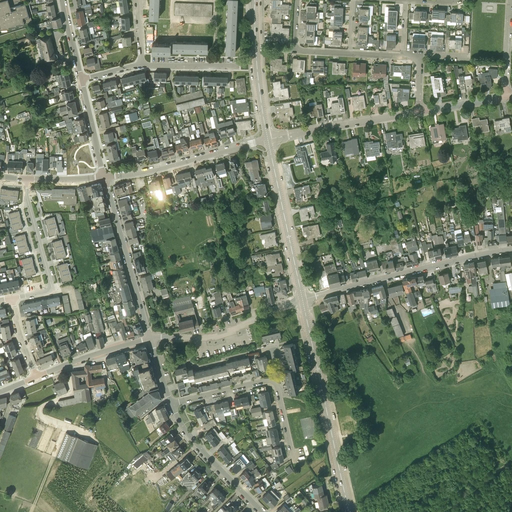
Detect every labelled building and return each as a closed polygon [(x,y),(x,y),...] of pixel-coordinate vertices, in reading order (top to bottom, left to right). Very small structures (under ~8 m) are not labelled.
[(8,9),(5,0),(0,0),(0,30),(2,31),(1,29),(9,28),(9,27),(17,26),(17,25),(24,24),(24,22),(32,22),(29,9),(27,10),(25,3),(8,9)] [(159,0),(149,0),(149,18),(158,18),(159,0)] [(235,53),(235,45),(237,0),(227,0),(226,53),(235,53)] [(280,4),(280,0),(270,0),(271,9),(290,10),(291,10),(292,5),(289,5),(289,4),(280,4)] [(306,11),(315,12),(316,3),(309,2),(309,5),(307,5),(307,6),(306,6),(306,11)] [(212,17),(212,4),(175,3),(174,15),(212,17)] [(332,3),(331,13),(342,13),(343,13),(343,8),(343,7),(340,7),(341,4),(332,3)] [(360,8),(359,14),(368,15),(368,8),(369,5),(363,5),(362,8),(360,8)] [(77,18),(84,17),(87,16),(88,16),(88,14),(89,13),(90,13),(91,12),(91,11),(91,10),(91,8),(90,6),(81,8),(82,10),(76,12),(77,18)] [(388,10),(388,16),(397,16),(397,10),(394,10),(395,7),(388,7),(388,10)] [(429,14),(429,20),(432,20),(432,18),(438,18),(439,9),(438,9),(433,8),(433,9),(432,9),(432,14),(429,14)] [(271,9),(270,18),(272,18),(271,20),(277,20),(281,21),(281,18),(279,18),(280,14),(281,14),(288,15),(290,15),(290,14),(290,10),(271,9)] [(447,21),(447,15),(444,14),(445,10),(444,10),(444,9),(439,9),(438,18),(444,19),(444,20),(447,21)] [(48,15),(49,17),(50,20),(56,18),(55,16),(56,16),(55,10),(47,11),(45,12),(37,13),(38,16),(44,14),(44,16),(48,15)] [(409,12),(409,19),(412,19),(420,19),(420,10),(415,10),(414,10),(414,13),(409,12)] [(420,10),(420,19),(426,20),(426,23),(429,23),(429,21),(429,20),(429,14),(426,13),(426,11),(426,10),(421,10),(420,10)] [(319,12),(315,12),(306,11),(306,12),(306,17),(306,18),(309,18),(308,21),(319,21),(319,12)] [(456,21),(457,12),(456,12),(451,11),(451,12),(450,12),(450,15),(447,15),(447,21),(456,21)] [(456,21),(456,25),(458,25),(459,21),(464,22),(465,22),(466,16),(463,16),(463,13),(462,13),(462,12),(457,12),(456,21)] [(359,14),(359,20),(361,20),(361,23),(368,24),(368,21),(368,15),(359,14)] [(94,21),(89,22),(87,16),(84,17),(77,18),(78,24),(86,23),(87,22),(87,25),(94,24),(94,21)] [(62,25),(60,17),(56,18),(50,20),(35,24),(37,29),(46,25),(47,28),(53,27),(62,25)] [(329,28),(339,28),(339,26),(342,26),(342,25),(343,20),(342,20),(342,19),(333,19),(333,25),(330,25),(329,25),(329,26),(329,28)] [(271,20),(271,32),(289,33),(289,28),(282,28),(280,28),(280,23),(281,21),(277,20),(271,20)] [(305,27),(305,29),(305,30),(314,30),(317,30),(317,24),(319,24),(319,21),(308,21),(308,23),(306,23),(306,24),(305,24),(305,27)] [(384,27),(383,31),(385,31),(387,31),(393,31),(393,28),(396,28),(396,22),(387,22),(387,28),(384,27)] [(359,26),(358,32),(367,33),(367,27),(368,27),(371,27),(372,27),(372,24),(371,24),(368,24),(361,23),(361,26),(359,26)] [(81,36),(90,34),(89,28),(95,26),(94,24),(87,25),(88,28),(87,28),(79,29),(81,36)] [(329,28),(328,31),(330,31),(333,31),(332,37),(341,38),(341,37),(342,37),(342,32),(339,31),(339,28),(329,28)] [(455,48),(455,39),(449,39),(450,30),(446,30),(446,33),(446,36),(446,43),(449,43),(449,47),(449,48),(454,48),(455,48)] [(385,31),(385,34),(387,34),(386,40),(395,40),(396,34),(393,34),(393,31),(387,31),(385,31)] [(464,45),(464,31),(462,31),(461,36),(455,36),(455,39),(455,48),(460,49),(460,48),(461,48),(461,45),(464,45)] [(271,32),(270,43),(279,44),(280,41),(280,37),(282,37),(288,38),(289,33),(271,32)] [(419,37),(418,46),(419,46),(423,47),(423,46),(424,46),(424,44),(428,44),(428,32),(425,32),(425,34),(425,37),(419,37)] [(428,32),(428,44),(430,44),(431,44),(431,45),(436,45),(437,45),(437,36),(431,35),(431,32),(428,32)] [(437,36),(437,45),(442,46),(442,45),(443,45),(443,43),(446,43),(446,36),(446,34),(446,33),(443,33),(443,36),(437,36)] [(90,34),(81,36),(82,42),(89,41),(89,40),(91,40),(90,34)] [(410,34),(409,41),(412,42),(412,45),(413,45),(413,46),(417,46),(418,46),(419,37),(419,36),(413,36),(413,35),(410,34)] [(50,42),(48,36),(40,38),(40,39),(36,39),(37,43),(38,48),(41,47),(43,56),(41,57),(42,62),(44,62),(45,62),(55,59),(57,58),(57,56),(57,55),(56,54),(54,55),(51,41),(50,42)] [(314,45),(314,36),(305,36),(305,37),(304,37),(304,41),(305,41),(305,42),(307,42),(307,45),(314,45)] [(341,38),(332,37),(325,37),(325,40),(331,40),(330,46),(340,47),(341,44),(341,43),(342,38),(341,38)] [(358,42),(358,45),(360,45),(360,48),(363,48),(366,48),(366,45),(366,43),(372,43),(374,43),(376,43),(376,39),(374,39),(372,39),(367,39),(358,38),(358,42)] [(99,40),(93,42),(92,42),(94,46),(92,47),(84,48),(85,55),(93,53),(92,50),(97,49),(96,45),(102,43),(101,40),(99,41),(99,40)] [(386,46),(386,49),(392,49),(392,47),(395,47),(395,40),(386,40),(386,46)] [(207,43),(171,42),(170,42),(170,45),(152,44),(152,53),(170,54),(170,51),(207,52),(207,43)] [(100,69),(97,55),(93,55),(94,57),(86,59),(88,66),(94,64),(95,70),(100,69)] [(271,59),(271,70),(281,71),(287,71),(287,64),(282,64),(282,59),(277,58),(277,59),(271,59)] [(292,64),(292,71),(304,72),(305,60),(297,59),(296,59),(293,59),(293,58),(292,64)] [(312,66),(312,72),(319,72),(320,70),(324,71),(324,70),(324,66),(323,66),(324,61),(316,60),(316,64),(312,64),(312,66)] [(332,62),(332,74),(337,74),(337,72),(344,73),(345,73),(347,73),(347,69),(345,69),(344,69),(344,64),(337,63),(337,62),(332,61),(332,62)] [(353,64),(353,75),(360,75),(365,75),(365,63),(361,63),(361,64),(353,64)] [(384,77),(383,82),(388,83),(388,78),(388,75),(385,74),(386,65),(381,64),(381,66),(373,65),(373,76),(379,76),(384,77)] [(390,65),(390,73),(393,73),(393,72),(401,72),(401,75),(403,75),(403,78),(410,79),(410,71),(409,71),(409,66),(401,66),(394,66),(394,65),(390,65)] [(486,76),(479,77),(479,83),(481,83),(482,89),(488,88),(489,88),(491,87),(491,85),(492,84),(491,78),(497,77),(497,73),(497,69),(488,68),(490,74),(490,75),(486,76)] [(58,81),(69,78),(70,78),(69,75),(68,75),(68,72),(60,74),(55,75),(55,78),(57,77),(58,81)] [(432,87),(444,86),(442,76),(438,77),(437,75),(430,76),(432,87)] [(464,80),(463,75),(459,76),(458,76),(458,78),(460,88),(461,92),(465,92),(473,90),(471,78),(464,80)] [(69,78),(58,81),(59,85),(57,85),(58,87),(58,88),(71,85),(70,82),(71,82),(70,79),(69,79),(69,78)] [(237,93),(238,93),(238,92),(246,91),(244,78),(236,79),(237,93)] [(109,82),(111,89),(117,87),(116,80),(109,82)] [(273,82),(272,82),(273,89),(274,89),(274,91),(273,91),(274,95),(278,95),(278,97),(279,100),(285,99),(289,98),(288,93),(287,93),(286,89),(281,90),(280,84),(280,81),(275,81),(273,82)] [(105,90),(111,89),(109,82),(103,83),(105,90)] [(383,90),(381,92),(376,93),(376,94),(373,95),(375,104),(374,104),(374,105),(377,104),(377,107),(387,105),(386,99),(391,98),(388,83),(383,82),(383,83),(384,88),(382,88),(383,90)] [(409,92),(409,88),(399,88),(399,84),(392,83),(391,91),(398,92),(397,97),(399,97),(400,101),(408,99),(408,92),(409,92)] [(94,93),(101,91),(99,84),(92,86),(94,93)] [(444,86),(432,87),(434,97),(446,95),(444,86)] [(73,94),(72,90),(64,92),(64,91),(61,92),(62,95),(65,95),(62,96),(63,100),(74,98),(74,97),(74,94),(73,94)] [(364,94),(352,96),(352,97),(354,111),(359,110),(359,109),(362,108),(366,108),(364,99),(364,95),(364,94)] [(111,107),(117,106),(115,100),(109,101),(108,98),(108,97),(108,98),(105,98),(96,100),(98,108),(110,105),(111,107)] [(331,108),(330,108),(330,114),(333,113),(333,114),(337,113),(338,113),(338,112),(340,112),(340,113),(341,113),(345,112),(343,101),(342,97),(337,97),(338,102),(335,102),(336,104),(331,105),(331,108)] [(60,111),(76,107),(75,101),(72,102),(72,99),(65,101),(66,106),(59,108),(60,108),(55,109),(56,112),(57,112),(60,111)] [(236,103),(235,100),(229,101),(230,104),(232,104),(233,113),(240,112),(249,111),(248,106),(249,106),(249,105),(248,106),(247,102),(236,103)] [(309,106),(305,107),(306,110),(309,109),(311,116),(316,115),(318,115),(319,116),(323,116),(321,103),(317,104),(316,104),(309,105),(309,106)] [(275,106),(276,114),(279,113),(280,116),(280,117),(281,122),(290,121),(289,116),(290,116),(293,115),(292,106),(290,107),(287,107),(283,108),(283,107),(283,105),(283,104),(275,106)] [(121,105),(117,106),(111,107),(111,110),(112,113),(119,111),(119,110),(122,109),(121,105)] [(76,107),(60,111),(61,114),(68,113),(69,116),(78,114),(76,107)] [(111,118),(110,114),(110,111),(99,114),(101,121),(111,118)] [(134,112),(131,113),(124,115),(126,122),(138,119),(136,112),(134,112)] [(33,117),(31,114),(28,115),(18,119),(20,122),(33,117)] [(228,134),(225,122),(217,124),(215,116),(212,116),(215,128),(216,129),(218,128),(219,129),(218,129),(220,138),(224,137),(224,135),(228,134)] [(72,127),(85,123),(84,117),(74,119),(74,120),(72,120),(71,118),(69,119),(63,121),(59,122),(60,126),(66,125),(66,128),(72,127)] [(475,119),(472,119),(473,126),(480,125),(481,132),(484,132),(489,131),(487,119),(479,120),(479,117),(475,118),(475,119)] [(504,119),(494,121),(496,131),(503,130),(505,129),(505,132),(511,131),(509,117),(503,118),(504,119)] [(111,118),(101,121),(102,127),(110,126),(116,124),(116,121),(112,122),(111,118)] [(225,122),(228,134),(228,136),(232,135),(231,133),(235,132),(233,125),(231,120),(228,121),(225,122)] [(250,124),(250,120),(234,122),(238,135),(241,135),(241,136),(246,136),(245,130),(251,129),(251,124),(251,123),(250,124)] [(85,123),(72,127),(73,132),(76,131),(77,131),(78,131),(86,129),(85,123)] [(435,126),(430,127),(432,139),(437,138),(438,140),(442,140),(441,140),(446,139),(443,123),(438,124),(439,126),(435,126)] [(459,128),(451,129),(453,137),(457,137),(457,139),(458,140),(468,139),(466,125),(459,126),(459,128)] [(74,142),(80,141),(88,138),(86,129),(78,131),(77,131),(76,131),(77,135),(78,136),(74,137),(74,142)] [(113,134),(112,131),(104,133),(105,140),(113,139),(114,140),(117,139),(116,133),(113,134)] [(215,135),(214,133),(214,131),(208,132),(209,137),(211,144),(217,143),(215,135)] [(418,134),(409,136),(409,141),(411,147),(416,146),(416,145),(419,144),(420,146),(425,145),(423,132),(418,133),(418,134)] [(164,136),(169,155),(174,154),(172,146),(170,147),(167,133),(163,134),(164,136)] [(390,133),(385,133),(387,147),(394,146),(394,145),(397,144),(397,147),(403,146),(402,139),(403,138),(402,134),(401,134),(396,135),(394,135),(394,133),(390,133)] [(163,157),(169,155),(164,136),(163,136),(161,137),(163,145),(159,146),(159,147),(160,150),(161,149),(163,157)] [(152,138),(154,145),(146,147),(147,151),(150,160),(154,159),(155,160),(158,160),(158,158),(156,149),(155,149),(155,148),(159,147),(159,146),(157,137),(152,138)] [(181,143),(183,151),(188,149),(186,142),(184,138),(183,137),(179,138),(181,143)] [(347,141),(342,142),(344,153),(349,152),(349,154),(353,153),(353,154),(359,153),(358,146),(358,144),(357,144),(356,138),(351,139),(351,141),(347,141)] [(109,152),(117,150),(115,140),(106,142),(106,143),(107,142),(108,145),(107,145),(109,152)] [(369,141),(364,142),(365,148),(366,157),(375,155),(374,154),(379,153),(378,148),(380,148),(379,142),(373,143),(369,143),(369,141)] [(335,150),(333,142),(326,144),(327,151),(321,152),(322,160),(329,159),(329,161),(337,160),(336,157),(335,150)] [(298,157),(293,158),(294,162),(302,160),(303,162),(306,174),(311,172),(310,171),(310,168),(306,156),(306,155),(309,154),(312,154),(309,143),(295,147),(297,154),(298,156),(298,157)] [(132,151),(132,154),(133,157),(137,156),(138,160),(146,158),(144,148),(143,147),(143,146),(142,146),(141,146),(140,146),(139,147),(139,149),(136,149),(136,146),(131,147),(132,151)] [(117,150),(109,152),(110,159),(111,159),(111,161),(110,162),(120,160),(117,150)] [(15,170),(15,154),(7,154),(7,160),(8,160),(8,169),(15,170)] [(59,156),(55,156),(50,156),(50,167),(57,167),(57,171),(63,171),(63,166),(62,166),(62,160),(59,160),(59,156)] [(234,159),(233,158),(231,159),(231,160),(228,160),(231,170),(228,172),(232,183),(237,181),(235,176),(238,174),(236,168),(238,167),(235,158),(234,159)] [(47,171),(48,159),(43,159),(36,159),(36,169),(43,169),(43,170),(47,171)] [(260,181),(256,165),(257,165),(256,160),(245,162),(246,167),(248,167),(251,181),(252,183),(260,181)] [(218,174),(226,172),(223,162),(215,164),(218,174)] [(215,183),(217,183),(217,179),(215,174),(213,174),(211,167),(206,169),(205,167),(202,168),(204,178),(205,180),(205,183),(206,186),(209,185),(208,183),(214,182),(215,183)] [(204,178),(202,168),(200,168),(198,168),(198,169),(195,170),(197,179),(194,180),(197,190),(200,189),(198,183),(201,182),(201,179),(204,178)] [(197,190),(194,180),(194,177),(192,178),(190,171),(182,173),(185,184),(192,182),(195,195),(198,194),(197,190)] [(185,185),(185,184),(182,173),(175,175),(177,184),(178,183),(178,184),(174,185),(176,194),(180,193),(179,189),(179,187),(185,185)] [(176,194),(174,185),(171,186),(171,185),(169,177),(163,178),(165,187),(166,190),(172,188),(173,195),(176,194)] [(161,189),(158,180),(151,182),(151,184),(148,185),(150,190),(153,189),(153,190),(156,189),(157,192),(159,192),(161,199),(166,198),(164,188),(161,189)] [(123,183),(126,194),(132,192),(129,181),(123,183)] [(95,195),(103,193),(101,184),(99,183),(93,184),(95,195)] [(126,194),(123,183),(115,185),(114,187),(115,193),(119,192),(120,195),(126,194)] [(253,198),(261,197),(261,195),(266,194),(264,183),(255,185),(256,192),(252,193),(253,198)] [(94,195),(95,195),(93,184),(85,186),(87,193),(93,192),(93,195),(94,195)] [(309,185),(293,188),(296,201),(303,200),(306,199),(305,194),(310,193),(309,185)] [(89,198),(87,193),(85,186),(77,188),(80,199),(80,200),(89,198)] [(1,188),(0,194),(0,198),(8,200),(10,190),(6,189),(1,188)] [(75,195),(75,189),(67,189),(66,189),(62,189),(62,190),(52,190),(52,189),(38,189),(38,190),(36,191),(39,201),(42,200),(64,201),(64,204),(77,204),(77,195),(75,195)] [(8,200),(17,201),(19,190),(14,190),(10,190),(8,200)] [(103,193),(95,195),(94,195),(93,195),(92,196),(94,204),(93,204),(93,207),(95,206),(96,211),(103,210),(107,209),(105,199),(104,199),(103,197),(104,197),(103,193)] [(344,194),(335,198),(337,203),(346,199),(344,194)] [(261,210),(269,208),(267,198),(259,199),(261,210)] [(122,215),(133,212),(138,210),(137,207),(136,206),(129,208),(120,210),(122,215)] [(300,213),(299,213),(301,221),(309,219),(307,212),(311,211),(311,215),(315,214),(313,206),(299,209),(300,213)] [(498,207),(496,207),(498,230),(498,234),(499,242),(506,242),(505,229),(505,226),(503,207),(498,207)] [(20,215),(19,210),(9,213),(11,222),(21,219),(20,215)] [(92,218),(98,216),(100,227),(111,224),(110,217),(105,218),(104,215),(103,210),(96,211),(91,213),(92,218)] [(133,212),(122,215),(123,220),(132,218),(131,215),(133,214),(133,212)] [(270,228),(272,227),(271,219),(272,219),(271,213),(259,216),(262,229),(270,227),(270,228)] [(54,217),(44,219),(45,224),(46,224),(47,228),(57,225),(54,217)] [(24,228),(22,223),(21,219),(11,222),(13,231),(24,228)] [(492,220),(483,221),(483,223),(484,229),(487,229),(487,230),(487,238),(491,237),(493,237),(493,230),(493,229),(492,223),(492,220)] [(453,223),(449,224),(450,231),(451,233),(451,239),(454,238),(455,241),(456,246),(458,246),(464,244),(462,233),(455,235),(454,235),(454,230),(454,229),(453,226),(453,223)] [(320,236),(318,224),(302,227),(303,231),(305,231),(306,234),(307,239),(320,236)] [(47,228),(48,232),(49,236),(59,234),(57,225),(47,228)] [(102,247),(116,243),(115,237),(111,225),(90,230),(93,243),(100,241),(101,244),(102,247)] [(127,233),(136,231),(135,228),(137,227),(137,225),(126,228),(125,228),(127,233)] [(493,230),(493,237),(487,238),(484,238),(484,244),(488,244),(488,248),(498,246),(497,242),(499,242),(498,234),(498,230),(493,230)] [(276,244),(274,236),(276,236),(275,232),(260,235),(261,240),(264,239),(265,242),(264,242),(265,248),(269,247),(269,246),(276,244)] [(431,232),(429,233),(431,240),(434,240),(435,244),(439,244),(438,236),(437,234),(431,235),(431,232)] [(463,232),(462,233),(464,244),(471,242),(469,233),(465,234),(464,232),(463,232)] [(15,236),(17,245),(27,242),(26,238),(25,234),(15,236)] [(130,243),(132,242),(133,246),(139,244),(138,241),(138,238),(140,237),(139,235),(128,238),(130,243)] [(53,247),(54,251),(64,248),(61,239),(51,242),(53,247)] [(395,240),(390,242),(393,253),(394,253),(400,251),(396,240),(395,240)] [(411,240),(406,242),(406,244),(409,253),(412,265),(422,262),(419,250),(415,241),(412,242),(411,240)] [(458,254),(456,246),(455,241),(448,242),(449,245),(451,255),(458,254)] [(28,246),(27,242),(17,245),(19,254),(29,251),(28,246)] [(426,244),(427,251),(430,260),(435,258),(433,249),(431,242),(426,244)] [(116,243),(102,247),(103,253),(107,252),(106,249),(108,249),(109,252),(118,249),(116,243)] [(440,247),(433,249),(435,258),(442,257),(440,247)] [(55,254),(55,255),(56,259),(66,256),(64,248),(54,251),(55,254)] [(144,267),(140,251),(132,253),(138,275),(148,272),(147,267),(144,267)] [(393,256),(392,254),(392,253),(391,251),(385,253),(387,260),(390,270),(395,269),(392,256),(393,256)] [(111,261),(121,258),(119,252),(109,254),(111,261)] [(265,266),(277,263),(276,258),(280,257),(279,253),(272,254),(272,253),(271,254),(271,253),(267,254),(267,255),(264,256),(265,261),(264,261),(265,265),(262,266),(263,267),(265,266)] [(406,266),(412,264),(409,253),(406,253),(403,254),(404,258),(406,263),(406,266)] [(32,261),(33,261),(32,256),(21,259),(24,268),(33,265),(32,261)] [(396,260),(394,256),(393,256),(392,256),(395,269),(404,267),(403,264),(406,263),(404,258),(401,258),(396,260)] [(500,269),(500,271),(504,270),(505,270),(504,268),(511,267),(509,256),(508,256),(498,258),(500,269)] [(353,260),(359,279),(368,277),(361,257),(358,258),(358,260),(355,261),(355,260),(353,260)] [(121,258),(111,261),(109,261),(111,269),(122,266),(121,258)] [(496,270),(500,269),(498,258),(491,259),(492,267),(492,266),(493,269),(496,268),(496,270)] [(345,269),(345,266),(342,259),(339,260),(341,266),(336,268),(337,269),(341,284),(346,282),(342,270),(345,269)] [(368,272),(372,271),(372,270),(379,268),(376,259),(366,262),(368,272)] [(352,271),(350,272),(352,281),(353,281),(359,279),(353,260),(350,261),(351,263),(352,269),(352,271)] [(387,271),(390,270),(387,260),(381,262),(383,270),(386,269),(387,271)] [(480,276),(488,274),(487,270),(485,260),(477,262),(480,276)] [(69,271),(67,262),(57,265),(58,270),(59,270),(60,274),(69,271)] [(277,263),(265,266),(267,271),(271,270),(270,268),(274,268),(275,272),(271,273),(272,276),(280,274),(279,271),(283,270),(281,262),(277,263)] [(474,262),(468,264),(471,283),(472,285),(472,292),(473,294),(473,295),(473,296),(474,296),(477,296),(476,284),(477,283),(476,281),(475,277),(476,276),(474,262)] [(330,264),(323,266),(324,268),(325,270),(329,286),(330,287),(332,286),(341,284),(337,269),(336,268),(335,266),(334,263),(330,264)] [(26,276),(36,274),(35,269),(33,265),(24,268),(26,276)] [(321,279),(324,288),(330,287),(325,270),(320,271),(320,273),(316,274),(318,280),(321,279)] [(62,282),(72,280),(69,271),(60,274),(61,278),(60,278),(62,282)] [(442,273),(437,274),(439,279),(441,284),(449,282),(447,273),(442,274),(442,273)] [(142,282),(151,279),(150,274),(140,276),(142,282)] [(415,277),(417,283),(417,282),(418,285),(418,286),(418,289),(423,288),(422,285),(424,284),(423,281),(424,281),(423,275),(415,277)] [(415,277),(402,280),(411,306),(416,304),(417,304),(414,298),(412,292),(410,285),(417,283),(415,277)] [(1,283),(3,291),(9,290),(7,282),(6,278),(3,279),(0,280),(1,283)] [(151,279),(142,282),(144,290),(146,289),(146,290),(148,290),(148,289),(152,288),(153,290),(156,289),(155,286),(153,287),(151,279)] [(279,288),(274,289),(275,295),(278,294),(279,295),(279,296),(281,296),(283,296),(284,295),(286,295),(286,294),(285,287),(286,286),(287,286),(286,284),(286,280),(285,280),(285,279),(285,280),(278,281),(277,281),(279,288)] [(433,279),(425,281),(426,288),(429,287),(430,292),(433,291),(434,294),(436,294),(435,291),(437,291),(436,283),(433,283),(433,279)] [(494,293),(489,293),(490,298),(490,300),(491,308),(496,307),(498,307),(500,307),(509,306),(507,286),(506,281),(501,282),(494,283),(493,283),(493,288),(494,293)] [(122,301),(123,301),(132,298),(129,289),(127,283),(121,286),(117,287),(112,288),(111,285),(104,287),(110,307),(113,306),(117,305),(116,303),(123,301),(122,301)] [(263,283),(259,284),(260,286),(258,287),(253,288),(255,296),(260,295),(260,292),(265,291),(264,285),(263,283)] [(402,284),(395,285),(397,294),(404,293),(402,284)] [(382,285),(377,286),(378,292),(380,298),(379,298),(381,304),(386,302),(385,296),(382,285)] [(390,296),(397,294),(395,285),(388,287),(390,296)] [(270,286),(265,287),(266,292),(269,303),(274,302),(270,286)] [(377,286),(371,288),(375,305),(376,305),(379,304),(378,299),(379,298),(380,298),(378,292),(377,286)] [(163,298),(169,296),(166,288),(160,290),(163,298)] [(237,310),(234,303),(230,294),(229,290),(226,291),(227,295),(228,298),(229,301),(226,302),(227,305),(228,305),(229,307),(230,313),(236,311),(237,310)] [(361,303),(364,303),(363,296),(363,297),(362,290),(355,291),(352,292),(355,304),(358,303),(357,298),(360,297),(361,303)] [(214,316),(221,314),(217,303),(222,302),(218,291),(213,293),(215,300),(214,301),(215,304),(210,305),(214,316)] [(239,294),(243,308),(249,307),(245,294),(245,291),(239,293),(239,294)] [(356,307),(355,304),(352,292),(346,294),(350,306),(348,307),(349,312),(353,311),(353,308),(356,307)] [(324,303),(319,305),(322,315),(330,312),(338,309),(342,308),(342,307),(345,306),(344,303),(346,303),(344,293),(337,295),(330,296),(323,299),(324,303)] [(243,308),(239,294),(238,294),(238,296),(235,297),(237,302),(236,302),(234,303),(237,310),(243,308)] [(194,309),(192,303),(190,296),(171,301),(173,308),(175,316),(177,322),(180,331),(199,327),(197,319),(198,319),(194,309)] [(124,307),(134,305),(132,298),(123,301),(122,301),(123,301),(123,304),(120,305),(121,308),(124,307)] [(134,305),(124,307),(126,314),(136,311),(134,305)] [(376,306),(369,308),(371,314),(378,312),(376,306)] [(397,338),(401,336),(397,325),(393,317),(395,316),(392,307),(386,310),(389,318),(392,326),(397,338)] [(432,307),(422,311),(424,316),(434,313),(432,307)] [(95,333),(99,332),(104,330),(98,309),(89,311),(95,333)] [(34,315),(26,317),(27,320),(26,320),(27,326),(35,324),(34,318),(35,318),(34,315)] [(117,325),(117,323),(114,315),(106,317),(107,320),(108,320),(109,323),(108,323),(110,328),(111,327),(112,332),(117,331),(115,326),(117,325)] [(127,338),(124,326),(122,321),(117,323),(117,325),(115,326),(117,331),(120,330),(120,332),(123,339),(127,338)] [(134,330),(135,336),(142,334),(143,335),(143,333),(140,325),(140,326),(139,322),(132,325),(134,330)] [(135,336),(134,330),(130,332),(129,330),(128,326),(127,327),(126,325),(124,326),(127,338),(128,338),(135,336)] [(281,340),(280,338),(280,336),(281,336),(279,327),(261,331),(263,340),(263,341),(266,341),(266,343),(269,343),(268,339),(270,339),(271,342),(274,342),(273,339),(278,338),(278,341),(281,340)] [(99,332),(95,333),(96,338),(98,347),(104,345),(102,336),(100,337),(99,332)] [(89,347),(95,345),(91,336),(90,333),(83,335),(84,339),(85,338),(89,347)] [(400,342),(411,339),(410,334),(398,338),(400,342)] [(32,343),(41,340),(38,335),(30,338),(32,343)] [(72,344),(72,343),(70,336),(69,336),(57,341),(63,356),(71,352),(68,345),(72,344)] [(83,342),(82,342),(81,338),(78,339),(79,344),(76,345),(78,351),(88,348),(85,341),(83,342)] [(41,340),(32,343),(35,349),(45,345),(42,339),(41,340)] [(0,352),(6,350),(14,347),(12,342),(3,345),(2,342),(0,343),(0,352)] [(298,367),(292,343),(283,346),(282,346),(283,348),(280,349),(280,351),(284,351),(284,353),(281,354),(281,356),(284,355),(285,360),(283,361),(283,363),(287,362),(287,365),(284,365),(284,368),(287,367),(288,370),(283,371),(282,371),(283,373),(280,374),(280,376),(284,375),(285,378),(281,379),(282,381),(284,380),(285,385),(283,386),(283,388),(287,387),(287,390),(284,390),(284,393),(287,392),(288,394),(298,392),(292,368),(298,367)] [(14,347),(6,350),(9,356),(17,353),(14,347)] [(149,360),(150,360),(146,348),(144,347),(127,352),(131,362),(130,362),(131,364),(149,360)] [(47,364),(44,354),(42,349),(35,351),(37,354),(39,359),(42,366),(47,364)] [(44,354),(47,364),(54,361),(50,351),(44,354)] [(115,355),(119,367),(122,375),(126,374),(124,370),(130,368),(129,364),(128,363),(125,352),(115,355)] [(109,370),(119,367),(115,355),(106,358),(109,370)] [(14,368),(21,365),(19,358),(11,361),(14,368)] [(148,360),(149,360),(131,364),(133,367),(134,367),(135,371),(142,389),(156,383),(157,383),(151,365),(150,366),(148,360)] [(87,386),(88,385),(91,381),(93,381),(95,389),(105,387),(104,377),(92,379),(91,372),(97,371),(103,370),(101,364),(89,366),(89,365),(85,365),(85,370),(86,376),(86,383),(87,386)] [(228,373),(228,372),(226,364),(220,366),(223,375),(228,373)] [(21,365),(14,368),(16,374),(24,371),(21,365)] [(11,378),(7,368),(4,369),(3,367),(2,366),(0,367),(0,380),(6,378),(7,380),(11,378)] [(187,370),(186,366),(180,368),(182,376),(183,379),(184,382),(189,381),(188,378),(187,375),(188,375),(187,370)] [(58,401),(60,407),(91,401),(88,385),(87,386),(86,383),(79,384),(79,377),(86,376),(85,370),(72,372),(75,397),(58,401)] [(63,381),(54,385),(56,390),(65,386),(63,381)] [(160,398),(161,397),(159,392),(156,383),(142,389),(134,399),(123,407),(131,418),(135,415),(136,416),(140,413),(142,416),(150,410),(161,401),(160,398)] [(259,400),(270,398),(268,391),(257,393),(259,400)] [(17,404),(16,402),(22,400),(19,392),(11,395),(10,404),(11,406),(17,404)] [(249,403),(249,402),(248,400),(247,396),(240,398),(242,405),(249,403)] [(238,406),(242,405),(240,398),(233,399),(235,407),(238,406)] [(254,411),(261,410),(260,407),(261,407),(271,405),(270,398),(259,400),(260,406),(253,408),(254,408),(254,411)] [(232,419),(235,418),(234,416),(234,415),(233,409),(230,409),(230,408),(228,400),(221,402),(223,410),(223,412),(224,413),(230,411),(232,419)] [(216,414),(223,412),(223,410),(221,402),(214,404),(214,405),(210,406),(211,410),(212,414),(216,413),(216,414)] [(154,418),(167,412),(164,404),(163,403),(159,405),(160,406),(156,408),(147,415),(149,419),(145,420),(147,424),(155,421),(154,418)] [(211,410),(210,406),(210,405),(205,406),(204,406),(194,411),(197,417),(203,414),(206,413),(207,412),(209,411),(211,410)] [(272,410),(264,412),(266,418),(274,417),(272,410)] [(162,424),(163,423),(162,421),(166,419),(166,418),(169,417),(167,412),(154,418),(155,421),(155,420),(155,419),(158,418),(160,422),(157,423),(159,427),(162,424)] [(200,424),(206,420),(209,419),(206,413),(203,414),(197,417),(200,424)] [(3,428),(10,431),(11,432),(11,431),(16,417),(8,414),(3,428)] [(274,417),(266,418),(266,419),(267,425),(268,425),(275,424),(274,417)] [(162,424),(159,427),(161,430),(158,433),(160,436),(170,427),(165,422),(163,423),(162,424)] [(209,440),(218,433),(214,428),(205,435),(209,440)] [(267,437),(278,435),(276,428),(269,430),(267,431),(267,428),(257,430),(254,431),(254,432),(255,432),(255,433),(256,433),(257,433),(266,431),(267,437)] [(2,437),(8,439),(11,432),(5,429),(2,437)] [(66,432),(56,457),(68,461),(78,437),(66,432)] [(161,447),(175,437),(171,432),(163,438),(162,440),(163,441),(161,442),(160,440),(158,442),(159,444),(161,447)] [(223,442),(230,437),(229,435),(226,437),(226,436),(223,439),(218,433),(209,440),(213,446),(221,440),(223,442)] [(262,448),(271,446),(270,443),(272,443),(272,444),(279,442),(278,435),(267,437),(265,438),(267,444),(261,445),(262,448)] [(231,436),(230,437),(223,442),(225,445),(233,439),(231,436)] [(78,437),(68,461),(88,469),(98,445),(78,437)] [(162,457),(178,444),(174,439),(167,445),(169,447),(162,452),(161,450),(157,453),(160,458),(162,457)] [(222,456),(232,447),(230,445),(226,448),(224,446),(217,450),(222,456)] [(182,449),(180,446),(170,453),(175,459),(184,452),(184,451),(182,448),(182,449)] [(272,455),(282,453),(281,446),(273,448),(273,449),(272,449),(271,449),(271,446),(262,448),(262,451),(270,449),(272,455)] [(232,447),(222,456),(226,462),(236,454),(232,448),(232,447)] [(146,450),(143,454),(144,455),(148,459),(150,456),(151,455),(146,450)] [(239,453),(233,458),(235,460),(239,457),(243,454),(241,452),(239,454),(239,453)] [(282,453),(272,455),(274,462),(269,465),(273,470),(278,467),(275,462),(283,460),(282,453)] [(164,485),(191,463),(187,457),(166,473),(167,474),(160,479),(164,485)] [(235,460),(234,461),(236,464),(232,467),(236,472),(241,467),(244,465),(246,468),(248,467),(253,463),(251,460),(245,464),(242,460),(239,457),(235,460)] [(244,480),(258,470),(256,468),(250,472),(249,471),(247,472),(245,470),(240,475),(244,480)] [(198,472),(196,470),(191,474),(188,471),(186,474),(183,477),(180,483),(183,486),(184,485),(189,490),(192,487),(201,478),(199,476),(202,474),(199,471),(198,472)] [(258,470),(244,480),(246,481),(247,483),(248,482),(250,485),(255,482),(252,479),(260,474),(258,470)] [(200,499),(205,494),(203,492),(211,485),(210,484),(212,483),(211,483),(212,483),(210,481),(209,481),(207,479),(196,489),(198,492),(197,493),(201,497),(200,498),(200,499)] [(257,493),(265,488),(263,485),(265,484),(262,479),(254,484),(256,486),(254,487),(257,493)] [(313,492),(323,490),(321,484),(312,486),(313,492)] [(211,501),(220,492),(215,487),(207,496),(205,494),(200,499),(201,499),(202,497),(206,501),(208,498),(211,501)] [(275,493),(276,493),(273,490),(274,489),(273,488),(272,490),(272,489),(271,489),(269,491),(268,491),(262,498),(266,502),(275,493)] [(220,492),(211,501),(214,504),(213,506),(214,508),(225,497),(220,492)] [(275,493),(266,502),(271,507),(277,500),(282,496),(281,495),(279,497),(276,493),(275,493)] [(316,504),(328,501),(326,495),(316,498),(317,502),(315,502),(315,504),(316,504)] [(316,504),(315,504),(316,507),(319,507),(319,510),(327,508),(327,505),(329,505),(328,501),(316,504)] [(235,506),(235,505),(233,503),(230,506),(229,505),(224,511),(224,510),(223,511),(233,511),(238,508),(237,507),(237,506),(236,506),(235,506)]
